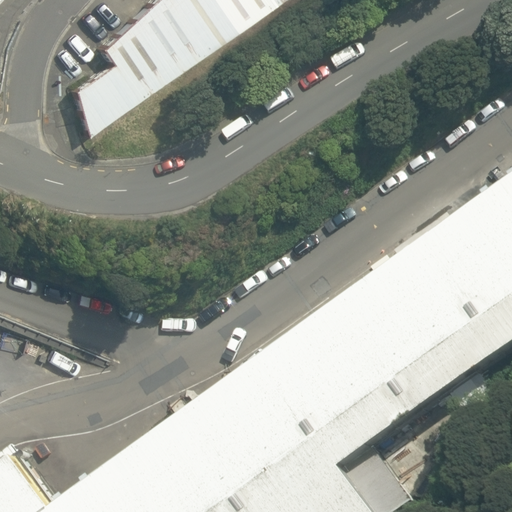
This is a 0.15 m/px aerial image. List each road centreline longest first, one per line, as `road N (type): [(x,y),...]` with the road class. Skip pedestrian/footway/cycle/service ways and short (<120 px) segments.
road 1 (unclassified): [(0,430),(126,395),(170,374),(511,126)]
road 2 (unclassified): [(0,162),(94,189),(174,183),(482,0)]
